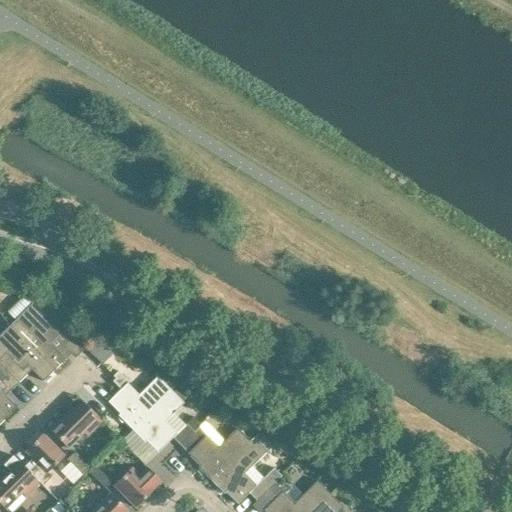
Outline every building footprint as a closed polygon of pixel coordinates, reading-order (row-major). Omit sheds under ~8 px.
[(35,300),(9,326),(54,370),(65,359),(50,343),(54,339),(61,346),(70,336),(35,300)] [(42,382),(54,370),(9,326),(0,334),(0,365),(17,383),(26,374),(23,371),(27,366),(42,382)] [(0,414),(4,419),(16,408),(1,392),(5,387),(9,391),(17,383),(0,365),(0,414)] [(117,416),(130,429),(170,390),(157,377),(138,395),(127,384),(128,383),(117,372),(112,377),(115,379),(112,382),(120,390),(107,402),(119,414),(117,416)] [(181,384),(172,393),(181,401),(189,393),(181,384)] [(157,453),(170,440),(172,439),(179,447),(186,441),(185,440),(193,432),(186,424),(178,432),(166,420),(174,412),(183,404),(181,401),(172,393),(170,390),(130,429),(144,443),(145,441),(157,453)] [(72,409),(49,431),(66,448),(83,432),(87,436),(101,422),(89,409),(81,402),(80,401),(79,402),(72,409)] [(185,423),(186,424),(193,432),(198,427),(202,423),(194,415),(185,423)] [(179,447),(187,454),(199,466),(197,468),(210,481),(250,442),(249,441),(237,429),(218,447),(198,427),(193,432),(185,440),(186,441),(179,447)] [(23,467),(27,471),(39,483),(42,486),(43,485),(42,485),(50,477),(47,473),(63,457),(41,434),(24,451),(32,459),(23,467)] [(256,502),(265,492),(273,484),(282,475),(274,467),(255,485),(244,474),(267,451),(253,437),(249,441),(250,442),(210,481),(223,495),(225,493),(237,505),(248,494),(256,502)] [(72,454),(66,460),(75,468),(80,462),(72,454)] [(9,471),(0,480),(0,505),(4,510),(22,492),(25,496),(39,483),(27,471),(23,467),(12,456),(3,466),(9,471)] [(75,468),(83,476),(89,470),(80,462),(75,468)] [(88,472),(96,480),(102,474),(94,466),(88,472)] [(130,468),(113,485),(135,508),(152,491),(151,490),(160,481),(147,468),(138,477),(130,468)] [(102,474),(96,480),(104,489),(110,482),(102,474)] [(311,511),(330,494),(316,481),(293,504),(282,492),(281,492),(273,484),(265,492),(273,500),(262,511),(263,511),(311,511)] [(125,511),(127,511),(110,494),(91,511),(125,511)] [(338,511),(343,508),(330,494),(311,511),(338,511)]
